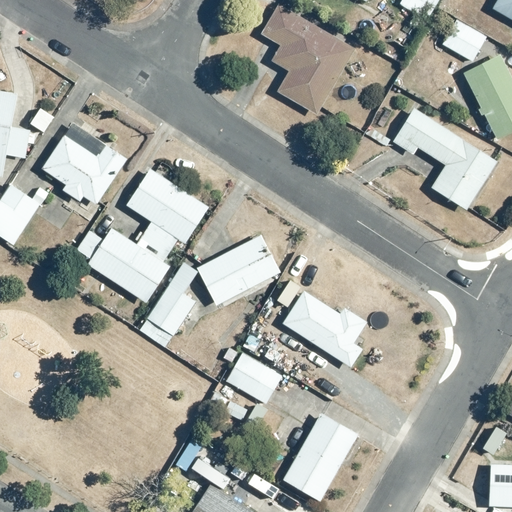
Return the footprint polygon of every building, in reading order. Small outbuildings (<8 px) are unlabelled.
[(399,0),(398,3),(414,11),(408,21),(421,29),(437,0),(399,0)] [(511,0),(498,0),(494,9),(511,18),(511,0)] [(288,71),(276,93),(318,116),(356,47),(279,4),(261,35),(280,45),(271,62),(288,71)] [(487,37),(455,18),(441,43),(473,62),(487,37)] [(511,132),(511,77),(500,55),(463,73),(497,140),(511,132)] [(16,93),(0,90),(0,176),(1,177),(16,93)] [(500,161),(415,108),(394,142),(413,154),(417,148),(444,165),(429,188),(468,212),(500,161)] [(65,134),(42,168),(66,184),(62,190),(80,202),(83,197),(97,206),(129,159),(106,144),(98,156),(65,134)] [(209,207),(151,168),(126,206),(185,244),(209,207)] [(41,201),(9,182),(0,197),(0,234),(15,244),(41,201)] [(163,260),(136,242),(112,227),(104,239),(88,229),(73,252),(147,301),(171,265),(163,260)] [(261,234),(196,267),(216,305),(281,272),(261,234)] [(303,284),(290,276),(274,301),(287,309),(303,284)] [(305,291),(283,324),(351,367),(363,348),(354,343),(368,322),(345,307),(341,314),(305,291)] [(282,375),(241,352),(225,380),(266,403),(282,375)] [(322,413),(283,480),(320,501),(358,434),(322,413)] [(511,428),(505,424),(496,438),(511,448),(511,428)] [(511,464),(491,464),(489,507),(511,507),(511,464)] [(253,511),(211,484),(192,511),(253,511)]
